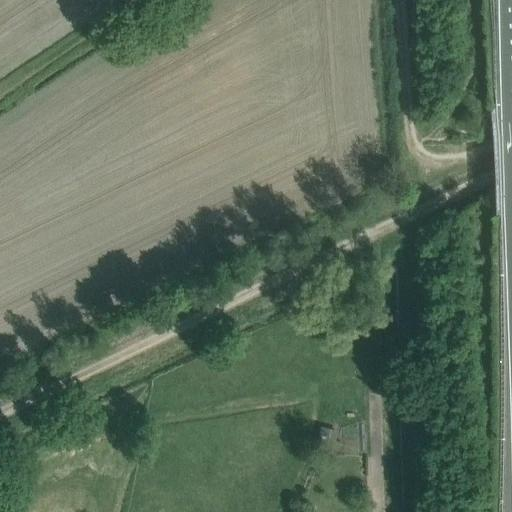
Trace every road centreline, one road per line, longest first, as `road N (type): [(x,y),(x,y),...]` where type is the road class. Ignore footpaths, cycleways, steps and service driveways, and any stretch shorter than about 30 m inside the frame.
road 1 (track): [(399,0),(416,157),(441,162),(511,132)]
road 2 (track): [(0,95),(160,0)]
